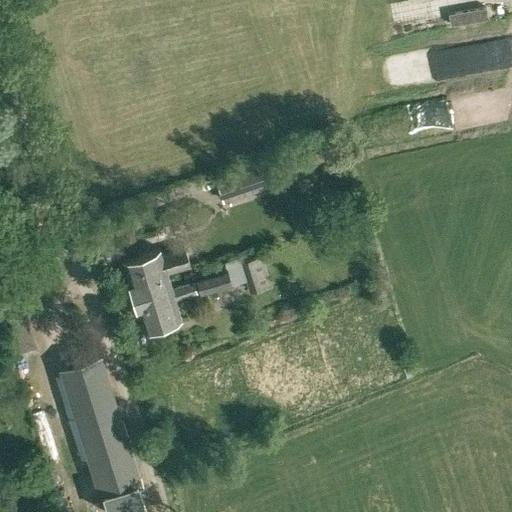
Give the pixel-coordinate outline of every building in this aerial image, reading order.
[(432,8),(432,21),(475,19),(474,6),(432,8)] [(269,161),(217,177),(224,198),(275,182),(271,169),(269,161)] [(184,243),(161,250),(160,247),(122,258),(129,282),(167,271),(191,264),(184,243)] [(228,261),(235,283),(248,279),(242,257),(228,261)] [(194,274),(195,277),(172,286),(167,271),(129,282),(142,327),(181,316),(175,298),(199,290),(200,294),(233,284),(227,264),(194,274)] [(88,494),(102,489),(109,511),(117,511),(142,504),(136,481),(98,355),(63,365),(96,475),(84,479),(88,494)]
